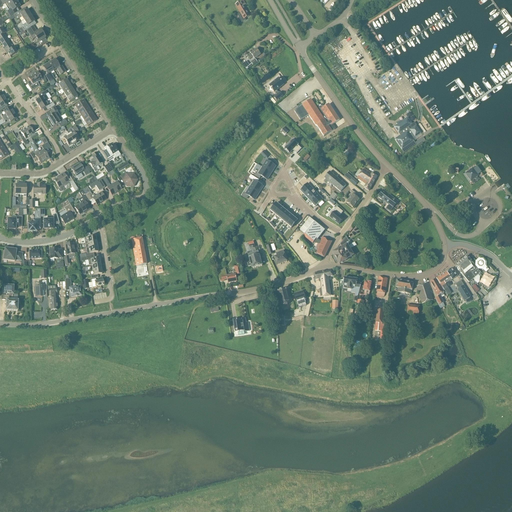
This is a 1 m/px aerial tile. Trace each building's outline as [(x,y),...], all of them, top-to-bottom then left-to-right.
[(17,1),(8,7),(10,10),(7,12),(9,15),(7,16),(8,18),(14,15),(17,13),(15,10),(20,7),(17,1)] [(235,5),(240,13),(237,15),(242,23),(246,20),(245,19),(249,16),(246,10),(244,11),(242,7),(245,5),(243,1),(235,5)] [(17,13),(14,15),(15,17),(17,20),(22,17),(24,20),(31,16),(28,10),(22,14),(20,11),(17,13)] [(35,21),(31,16),(24,20),(26,24),(21,27),(22,28),(20,30),(22,33),(32,27),(30,24),(35,21)] [(45,38),(40,30),(37,33),(33,27),(27,31),(33,39),(36,37),(39,42),(41,45),(47,42),(45,38)] [(0,37),(4,35),(4,34),(9,30),(8,28),(3,31),(1,28),(0,28),(0,37)] [(8,41),(4,35),(0,37),(0,41),(2,45),(8,41)] [(5,51),(12,47),(8,41),(2,45),(5,48),(4,49),(5,51)] [(12,47),(5,51),(7,54),(8,54),(10,57),(17,53),(15,50),(17,48),(16,46),(13,48),(12,47)] [(254,52),(252,50),(249,52),(251,54),(252,55),(248,57),(250,60),(254,57),(255,59),(260,55),(257,50),(254,52)] [(255,59),(251,63),(252,64),(250,66),(246,61),(242,64),(247,70),(253,66),(258,62),(255,59)] [(49,64),(53,71),(57,69),(60,75),(65,72),(61,66),(59,67),(55,60),(49,64)] [(50,73),(53,71),(49,64),(43,67),(47,74),(45,76),(49,82),(54,79),(50,73)] [(36,73),(32,75),(38,83),(42,81),(44,83),(46,81),(45,80),(46,79),(43,75),(40,77),(37,73),(36,74),(36,73)] [(31,83),(28,84),(32,91),(35,89),(33,86),(38,83),(32,75),(30,76),(30,77),(28,79),(31,83)] [(279,79),(270,87),(277,96),(274,98),(277,102),(283,97),(280,93),(279,94),(277,92),(284,86),(279,79)] [(59,85),(61,89),(73,82),(71,80),(68,82),(66,80),(59,85)] [(61,89),(64,93),(72,89),(71,86),(74,84),(73,82),(61,89)] [(72,89),(64,93),(67,98),(78,91),(77,89),(73,91),(72,89)] [(47,101),(49,100),(46,95),(47,94),(45,91),(38,96),(40,99),(35,102),(38,106),(47,101)] [(79,93),(78,91),(67,98),(70,102),(77,97),(76,95),(79,93)] [(75,106),(78,111),(87,105),(84,100),(75,106)] [(317,109),(312,100),(294,112),(301,122),(309,116),(316,127),(317,127),(324,137),(335,130),(332,126),(340,121),(329,105),(324,108),(323,107),(321,106),(317,109)] [(47,101),(38,106),(41,111),(47,107),(49,110),(55,106),(53,103),(50,106),(47,101)] [(78,111),(81,116),(90,110),(87,105),(78,111)] [(60,116),(57,112),(59,111),(56,106),(50,111),(52,115),(46,118),(49,123),(58,117),(60,116)] [(3,119),(13,113),(10,107),(3,112),(5,114),(1,117),(3,119)] [(81,116),(84,121),(94,115),(90,110),(81,116)] [(13,113),(3,119),(5,122),(8,119),(10,122),(17,118),(13,113)] [(97,121),(94,115),(84,121),(88,126),(97,121)] [(58,117),(49,123),(52,128),(61,122),(58,117)] [(415,123),(412,124),(408,118),(401,123),(400,121),(397,124),(397,125),(394,127),(400,136),(395,140),(402,150),(415,142),(413,139),(415,138),(421,133),(416,126),(417,126),(415,123)] [(25,130),(30,138),(37,133),(39,136),(42,134),(39,129),(33,133),(29,127),(25,130)] [(69,131),(67,132),(73,143),(78,140),(75,135),(79,133),(75,127),(72,129),(73,132),(70,133),(69,131)] [(26,140),(30,138),(25,130),(20,132),(24,139),(22,140),(25,145),(28,143),(26,140)] [(68,146),(73,143),(67,132),(65,133),(59,137),(64,145),(67,144),(68,146)] [(292,140),(285,149),(290,154),(293,150),(297,154),(301,149),(297,146),(298,145),(292,140)] [(17,143),(12,146),(18,155),(23,152),(17,143)] [(111,146),(110,144),(104,148),(110,157),(115,154),(117,158),(120,155),(113,144),(111,146)] [(44,150),(40,152),(39,153),(45,161),(49,158),(46,154),(49,152),(44,145),(42,146),(44,150)] [(5,150),(0,153),(0,160),(9,155),(5,150)] [(41,164),(45,161),(39,153),(40,152),(39,151),(34,154),(33,152),(30,154),(35,161),(38,160),(41,164)] [(99,157),(97,153),(92,156),(94,159),(92,161),(92,162),(89,163),(93,168),(93,169),(95,173),(98,171),(96,168),(103,163),(99,157)] [(262,167),(262,168),(272,173),(276,167),(266,161),(262,167)] [(82,168),(79,164),(71,169),(76,177),(83,172),(85,176),(89,174),(85,167),(82,168)] [(113,170),(109,164),(104,167),(108,174),(113,170)] [(256,173),(254,176),(260,179),(261,176),(267,180),(272,173),(262,168),(262,167),(261,167),(257,174),(256,173)] [(369,191),(377,177),(365,168),(357,179),(362,182),(360,185),(364,188),(369,191)] [(479,176),(473,168),(465,174),(471,182),(479,176)] [(325,180),(323,182),(326,185),(328,182),(340,192),(346,186),(330,172),(324,179),(325,180)] [(69,182),(64,174),(57,178),(58,179),(54,181),(59,188),(58,190),(60,192),(62,192),(64,191),(65,189),(63,186),(69,182)] [(137,180),(133,174),(126,174),(123,180),(120,176),(117,178),(123,187),(125,186),(126,187),(130,187),(130,186),(134,186),(137,180)] [(106,177),(105,176),(98,181),(99,183),(103,189),(106,187),(112,196),(118,192),(121,189),(117,182),(110,186),(110,185),(109,185),(105,178),(106,178),(106,177)] [(253,180),(249,187),(250,188),(259,193),(263,187),(257,183),(259,180),(254,177),(252,180),(253,180)] [(72,180),(69,182),(70,184),(75,192),(78,190),(72,180)] [(96,186),(99,191),(102,189),(97,181),(94,183),(89,186),(91,189),(96,186)] [(308,184),(300,191),(305,196),(313,189),(308,184)] [(42,185),(37,185),(37,186),(33,186),(33,194),(45,195),(45,186),(41,186),(42,185)] [(243,193),(242,196),(247,199),(249,197),(255,200),(259,193),(250,188),(245,194),(243,193)] [(313,189),(305,196),(310,202),(318,195),(313,189)] [(82,191),(79,193),(82,198),(78,200),(81,203),(75,207),(79,215),(83,213),(83,214),(90,209),(85,201),(88,199),(85,195),(82,191)] [(353,195),(346,203),(353,208),(359,200),(358,199),(360,197),(351,191),(350,193),(353,195)] [(398,202),(384,191),(378,198),(389,206),(386,209),(390,213),(398,202)] [(88,199),(89,201),(92,198),(97,205),(106,200),(101,193),(95,197),(94,195),(92,195),(90,192),(85,195),(88,199)] [(318,195),(310,202),(315,207),(323,200),(318,195)] [(73,209),(70,204),(64,208),(67,213),(60,218),(65,224),(74,219),(69,212),(73,209)] [(276,204),(270,211),(274,215),(281,207),(276,204)] [(281,207),(274,215),(279,218),(285,211),(281,207)] [(332,211),(328,216),(339,225),(343,219),(340,216),(343,212),(337,207),(333,211),(332,211)] [(33,223),(28,224),(28,233),(33,232),(33,231),(37,231),(37,229),(41,229),(40,219),(40,209),(37,210),(37,212),(35,212),(35,219),(32,219),(33,223)] [(285,211),(279,218),(283,222),(289,214),(285,211)] [(59,224),(57,214),(53,215),(54,220),(53,220),(44,220),(44,229),(53,229),(53,224),(55,224),(55,225),(59,224)] [(289,214),(283,222),(287,225),(293,217),(289,214)] [(15,216),(14,216),(13,216),(12,216),(12,217),(12,219),(8,219),(7,230),(8,230),(12,230),(15,230),(15,227),(21,227),(21,217),(19,217),(16,217),(16,216),(15,216)] [(293,217),(287,225),(291,229),(298,221),(293,217)] [(310,218),(300,231),(305,234),(303,236),(312,244),(316,239),(318,240),(325,231),(310,218)] [(349,241),(346,237),(340,244),(342,248),(341,249),(340,249),(333,253),(340,264),(347,260),(354,256),(348,246),(351,244),(349,240),(349,241)] [(319,245),(318,244),(316,248),(319,249),(317,254),(324,258),(332,242),(323,238),(319,245)] [(131,240),(134,252),(136,266),(138,274),(148,272),(141,239),(131,240)] [(256,252),(253,242),(248,243),(250,250),(251,250),(251,252),(247,253),(249,259),(246,260),(248,267),(251,266),(252,269),(262,266),(260,258),(261,258),(261,255),(259,256),(258,252),(256,252)] [(75,256),(74,254),(73,243),(65,245),(67,255),(68,255),(68,257),(64,258),(65,265),(70,264),(69,259),(71,259),(72,258),(74,257),(75,256)] [(85,254),(86,257),(94,256),(94,253),(98,252),(97,247),(86,249),(87,254),(85,254)] [(16,250),(5,249),(3,260),(15,262),(15,260),(21,261),(22,254),(16,253),(16,250)] [(57,249),(50,250),(50,259),(58,259),(58,258),(62,258),(61,250),(57,250),(57,249)] [(41,259),(41,251),(29,251),(29,259),(41,259)] [(283,252),(276,254),(273,255),(277,265),(288,262),(285,254),(283,252)] [(89,266),(92,265),(100,264),(99,258),(95,259),(94,256),(86,257),(87,261),(85,261),(86,266),(89,266)] [(472,257),(469,259),(467,257),(455,266),(461,274),(461,273),(469,283),(473,279),(481,273),(477,269),(477,270),(476,269),(477,268),(478,269),(483,270),(486,267),(487,262),(484,259),(479,258),(476,261),(472,257)] [(452,268),(447,272),(451,279),(452,280),(454,278),(458,276),(452,268)] [(101,269),(92,270),(93,275),(91,276),(91,279),(98,278),(97,275),(102,274),(101,269)] [(227,276),(226,270),(217,272),(220,282),(223,282),(223,281),(228,280),(228,284),(237,282),(236,275),(227,276)] [(332,277),(331,271),(315,273),(316,280),(319,280),(319,282),(320,282),(321,289),(319,289),(320,297),(333,296),(331,277),(332,277)] [(437,279),(436,279),(440,285),(444,291),(448,288),(446,284),(452,280),(451,279),(447,272),(437,279)] [(481,273),(473,279),(478,284),(485,278),(481,273)] [(353,279),(344,278),(343,286),(343,289),(351,291),(352,289),(356,290),(355,296),(358,296),(361,286),(357,285),(358,280),(357,280),(356,279),(354,278),(354,279),(353,279)] [(388,279),(379,278),(376,292),(385,294),(388,279)] [(68,279),(66,279),(65,280),(66,291),(70,291),(71,298),(75,297),(78,297),(82,296),(80,286),(76,287),(75,286),(73,286),(72,288),(71,288),(71,285),(71,284),(70,279),(68,279)] [(440,285),(436,279),(430,283),(433,290),(438,298),(435,299),(439,306),(444,303),(441,297),(444,295),(443,293),(444,293),(440,285)] [(39,282),(39,287),(35,287),(36,298),(47,297),(46,286),(42,286),(42,281),(39,282)] [(413,284),(397,281),(396,288),(399,288),(398,292),(411,295),(411,291),(412,291),(413,284)] [(464,286),(461,281),(455,285),(458,289),(463,286),(464,286)] [(363,298),(363,296),(369,297),(370,292),(372,283),(367,282),(367,283),(365,282),(364,287),(361,287),(359,295),(360,295),(359,298),(363,298)] [(433,301),(428,284),(417,287),(422,304),(433,301)] [(14,286),(2,285),(1,294),(2,295),(2,300),(6,301),(6,311),(18,312),(18,301),(13,301),(14,286)] [(58,310),(56,289),(48,289),(49,295),(50,295),(51,311),(58,310)] [(289,302),(286,290),(285,290),(278,292),(281,304),(284,306),(287,305),(289,302)] [(303,291),(294,295),(296,303),(297,303),(298,306),(306,303),(305,300),(306,300),(303,291)] [(467,291),(461,295),(465,301),(471,297),(467,291)] [(417,306),(403,306),(402,313),(417,314),(417,306)] [(377,309),(376,324),(375,331),(380,332),(380,339),(384,340),(385,325),(386,310),(377,309)] [(246,323),(245,319),(242,319),(242,321),(237,322),(237,320),(233,321),(235,333),(244,331),(244,332),(249,332),(248,323),(246,323)]
